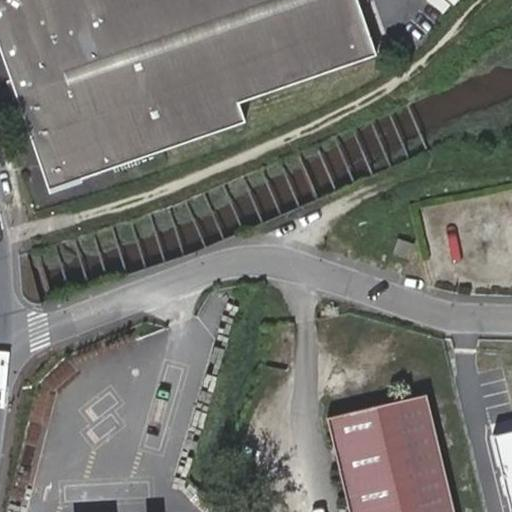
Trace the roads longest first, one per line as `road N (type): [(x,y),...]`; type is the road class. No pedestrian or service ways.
road 1 (residential): [(511,320),(455,316),(264,259),(209,268),(40,330),(0,334)]
road 2 (unknown): [(294,264),(303,434),(318,511)]
